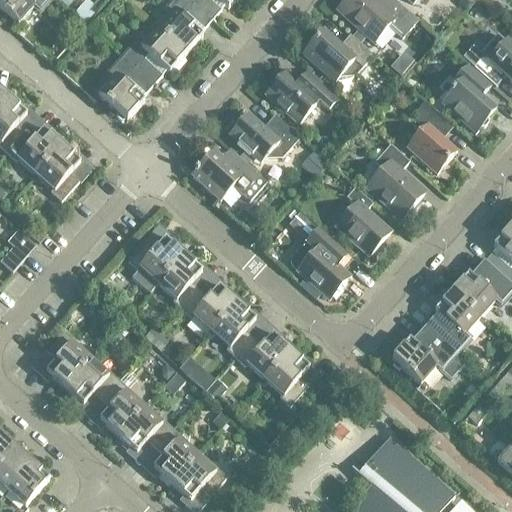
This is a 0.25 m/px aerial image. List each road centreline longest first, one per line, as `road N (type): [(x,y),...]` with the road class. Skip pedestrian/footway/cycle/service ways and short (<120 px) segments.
road 1 (residential): [(250,259),(342,340),(511,150)]
road 2 (residential): [(0,333),(151,168)]
road 3 (residential): [(151,168),(294,0)]
road 4 (residential): [(151,168),(0,37)]
road 5 (residential): [(109,483),(0,381)]
road 6 (residential): [(250,259),(151,168)]
